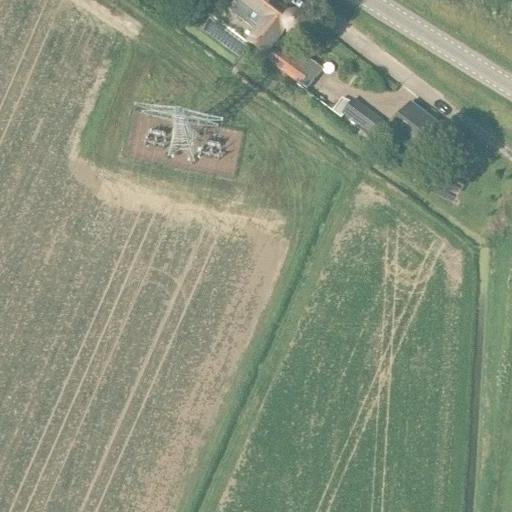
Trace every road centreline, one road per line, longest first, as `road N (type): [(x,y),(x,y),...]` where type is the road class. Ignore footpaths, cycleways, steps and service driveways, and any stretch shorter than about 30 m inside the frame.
road 1 (track): [(356,173),(208,511)]
road 2 (track): [(375,186),(118,0)]
road 3 (residential): [(302,0),(462,123)]
road 4 (tertiary): [(511,89),(366,0)]
